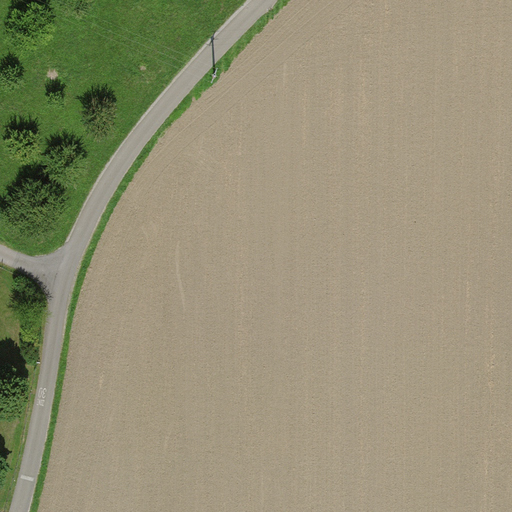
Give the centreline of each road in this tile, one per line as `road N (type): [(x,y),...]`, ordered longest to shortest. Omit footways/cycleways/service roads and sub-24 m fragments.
road 1 (unclassified): [(270,0),(222,42),(106,184),(61,280)]
road 2 (unclassified): [(61,280),(38,446),(20,511)]
